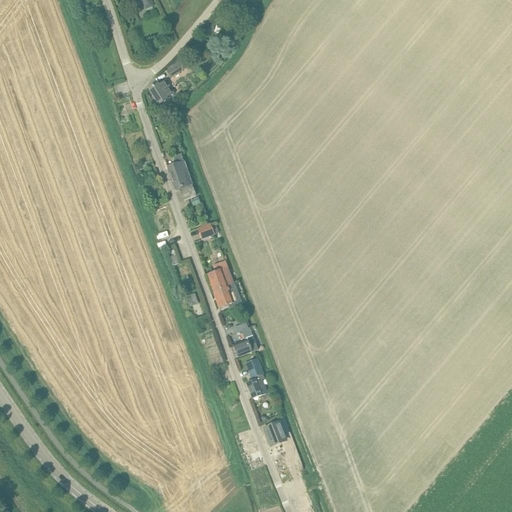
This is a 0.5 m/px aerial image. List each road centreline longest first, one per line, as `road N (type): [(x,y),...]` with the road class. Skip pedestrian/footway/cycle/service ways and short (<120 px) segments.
road 1 (unclassified): [(135,90),(289,511)]
road 2 (tertiary): [(103,511),(53,467),(0,394)]
road 3 (unclassified): [(135,90),(218,0)]
